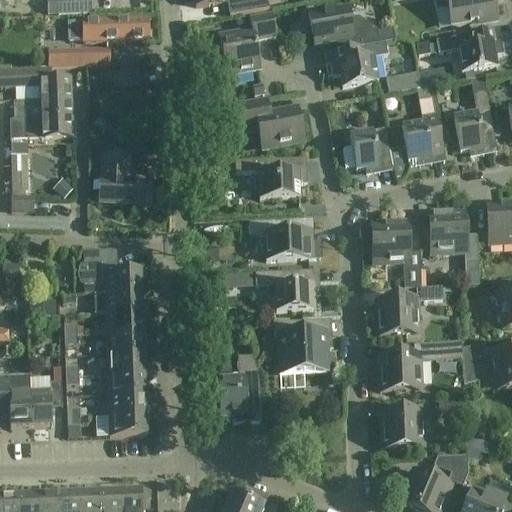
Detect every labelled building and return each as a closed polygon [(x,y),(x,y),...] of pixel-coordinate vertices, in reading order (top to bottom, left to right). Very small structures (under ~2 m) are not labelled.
[(90,0),(78,0),(47,1),(48,20),(92,18),(90,0)] [(194,0),(195,11),(222,9),(220,0),(194,0)] [(248,0),(227,3),(229,19),(268,13),(266,0),(248,0)] [(432,0),(435,14),(447,12),(450,31),(496,23),(491,0),(432,0)] [(307,12),(314,48),(352,41),(354,52),(385,46),(394,44),(392,33),(377,36),(358,22),(350,23),(348,12),(309,18),(308,12),(307,12)] [(272,18),(252,21),(249,22),(251,34),(219,39),(226,81),(259,75),(254,45),(276,41),(272,18)] [(149,46),(148,23),(82,24),(82,27),(69,27),(69,44),(83,44),(83,47),(149,46)] [(492,47),(490,35),(435,45),(437,57),(456,54),(460,78),(497,72),(495,60),(503,59),(500,46),(492,47)] [(387,60),(385,46),(354,52),(335,56),(338,68),(330,69),(331,78),(332,82),(340,81),(342,92),(378,86),(374,62),(387,60)] [(108,54),(48,55),(48,72),(109,71),(108,54)] [(139,88),(138,73),(112,75),(113,90),(139,88)] [(0,93),(39,92),(40,104),(71,103),(70,83),(49,84),(49,74),(0,75),(0,93)] [(416,78),(385,83),(388,99),(416,95),(419,95),(416,78)] [(469,160),(484,157),(483,152),(495,150),(492,134),(483,83),(470,85),(476,117),(452,121),(459,157),(469,155),(469,160)] [(252,91),(254,101),(264,99),(262,89),(252,91)] [(436,119),(431,93),(419,95),(416,95),(420,121),(436,119)] [(447,94),(434,95),(435,110),(448,109),(447,94)] [(72,122),(71,103),(40,104),(40,105),(13,106),(13,124),(24,123),(24,124),(72,122)] [(298,113),(269,118),(267,104),(238,109),(243,137),(257,135),(261,153),(304,146),(303,145),(302,145),(297,114),(298,114),(298,113)] [(401,130),(404,146),(407,166),(408,165),(409,170),(418,168),(418,169),(432,166),(431,162),(443,160),(436,119),(420,121),(421,127),(401,130)] [(73,142),(72,122),(24,124),(24,123),(13,124),(9,124),(10,145),(73,142)] [(376,154),(388,152),(385,133),(349,139),(352,155),(344,156),(342,159),(345,173),(355,172),(355,175),(365,173),(365,178),(380,175),(376,154)] [(25,159),(11,160),(11,173),(12,196),(11,216),(31,217),(33,197),(26,196),(25,159)] [(101,161),(99,207),(150,209),(151,187),(127,186),(128,162),(101,161)] [(304,175),(306,175),(306,174),(279,177),(278,165),(235,169),(235,177),(258,176),(259,204),(300,202),(300,201),(299,201),(299,189),(307,189),(307,183),(305,184),(304,175)] [(511,206),(487,208),(489,249),(511,248),(511,206)] [(429,218),(430,238),(431,259),(465,258),(464,217),(429,218)] [(314,247),(313,236),(305,236),(304,224),(281,225),(275,226),(275,225),(248,226),(248,240),(265,239),(266,264),(265,264),(265,266),(320,264),(319,247),(314,247)] [(402,268),(403,292),(421,291),(420,257),(408,257),(407,227),(372,228),(373,270),(402,268)] [(93,299),(104,298),(141,297),(140,276),(116,277),(115,268),(117,268),(117,267),(112,267),(111,256),(83,255),(83,256),(86,256),(87,268),(83,268),(83,269),(82,270),(81,273),(80,277),(79,283),(80,286),(81,289),(82,290),(85,290),(86,298),(82,298),(82,299),(93,299)] [(463,265),(465,290),(479,290),(478,264),(463,265)] [(310,275),(290,276),(254,278),(255,292),(274,291),(275,317),(312,315),(312,314),(311,302),(319,301),(319,288),(311,289),(310,275)] [(442,292),(435,292),(415,293),(416,304),(375,305),(377,340),(419,338),(418,307),(443,305),(442,292)] [(511,295),(496,298),(502,332),(511,330),(511,295)] [(93,319),(105,319),(142,317),(141,297),(104,298),(93,299),(93,319)] [(61,300),(61,309),(74,309),(74,300),(61,300)] [(105,319),(105,339),(143,338),(142,317),(105,319)] [(23,342),(24,324),(9,323),(8,342),(23,342)] [(302,327),(272,328),(273,341),(281,341),(282,374),(326,372),(325,338),(303,339),(302,327)] [(62,332),(63,341),(76,340),(75,331),(62,332)] [(105,339),(106,360),(143,358),(143,338),(105,339)] [(76,340),(63,341),(63,350),(76,349),(76,340)] [(8,347),(0,346),(0,369),(8,369),(8,347)] [(462,365),(461,353),(461,347),(413,349),(413,360),(378,362),(379,396),(421,394),(420,367),(462,365)] [(483,349),(461,353),(462,365),(463,388),(479,386),(474,363),(485,361),(483,349)] [(511,355),(509,356),(489,360),(495,395),(511,391),(511,355)] [(106,360),(107,380),(144,379),(143,358),(106,360)] [(259,380),(253,360),(236,361),(237,379),(217,380),(218,408),(207,409),(208,423),(209,423),(209,422),(219,422),(219,423),(221,423),(221,421),(232,421),(232,429),(248,428),(247,401),(260,400),(259,380)] [(64,372),(65,382),(77,381),(77,372),(64,372)] [(107,380),(107,400),(145,399),(144,379),(107,380)] [(29,388),(29,383),(29,380),(0,381),(0,414),(9,414),(10,434),(30,433),(29,388)] [(77,381),(65,382),(65,391),(78,390),(77,381)] [(29,383),(29,388),(30,433),(51,432),(51,412),(62,412),(61,387),(49,387),(48,382),(29,383)] [(107,400),(108,421),(146,419),(145,399),(107,400)] [(437,405),(438,419),(464,417),(464,404),(437,405)] [(66,413),(66,422),(79,422),(79,413),(66,413)] [(422,416),(380,418),(382,453),(423,451),(422,416)] [(146,419),(108,421),(109,442),(146,440),(146,419)] [(79,422),(66,422),(67,431),(80,431),(79,422)] [(447,487),(461,493),(467,479),(466,461),(436,462),(432,471),(450,479),(447,487)] [(412,475),(399,507),(412,511),(441,511),(451,490),(412,475)] [(216,511),(215,511),(264,511),(268,500),(245,491),(240,502),(231,498),(225,511),(221,509),(216,511)] [(473,492),(465,511),(511,511),(511,508),(505,505),(473,492)] [(120,511),(120,497),(100,498),(100,511),(120,511)] [(141,511),(141,497),(120,497),(120,511),(141,511)] [(79,511),(79,498),(59,499),(59,511),(79,511)] [(100,511),(100,498),(79,498),(79,511),(100,511)] [(59,511),(59,499),(39,500),(39,511),(59,511)] [(0,511),(18,511),(18,500),(0,500),(0,511)] [(18,500),(18,511),(39,511),(39,500),(18,500)]
